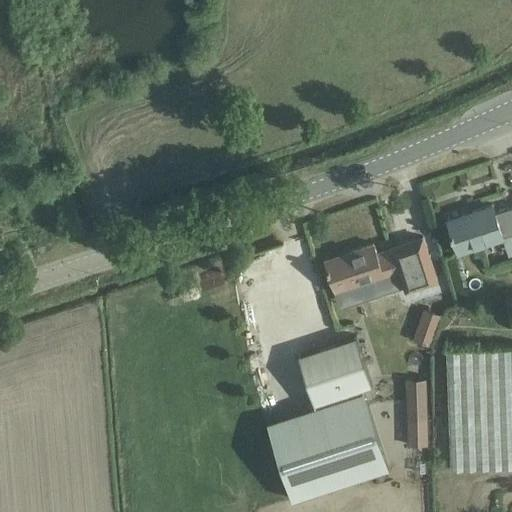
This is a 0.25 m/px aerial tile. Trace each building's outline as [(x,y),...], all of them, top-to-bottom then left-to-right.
[(474,216),(449,224),(458,252),(505,237),(511,234),(511,207),(508,208),(496,212),(493,204),(472,211),(474,216)] [(326,259),(332,278),(335,289),(380,274),(382,278),(400,272),(393,249),(378,254),(374,243),(350,251),(351,254),(327,262),(327,259),(326,259)] [(208,281),(226,276),(222,261),(204,266),(208,281)] [(442,314),(424,308),(413,339),(431,345),(442,314)] [(372,384),(357,336),(299,355),(314,403),(363,387),(372,384)] [(511,347),(446,350),(450,470),(511,467),(511,347)] [(408,421),(425,420),(427,420),(426,378),(407,379),(408,421)] [(389,469),(363,387),(314,403),(315,405),(267,421),(280,461),(293,500),(389,469)]
